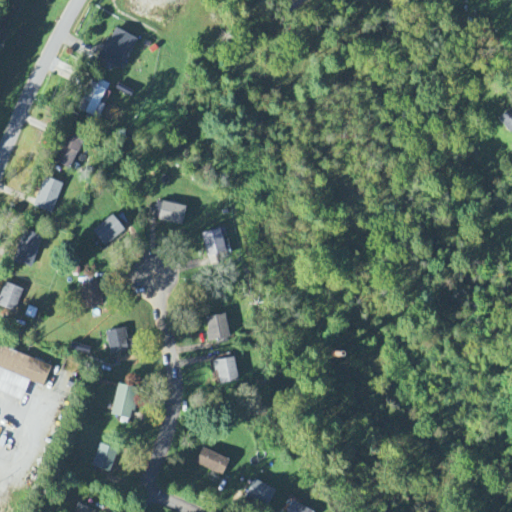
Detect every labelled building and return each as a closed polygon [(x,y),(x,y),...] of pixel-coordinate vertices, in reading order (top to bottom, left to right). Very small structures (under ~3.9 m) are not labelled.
[(137,40),(113,29),(96,66),(109,71),(111,66),(120,70),(127,53),(130,55),(137,40)] [(104,91),(89,84),(76,111),(97,121),(104,106),(98,103),(104,91)] [(511,106),(497,120),(509,135),(511,132),(511,106)] [(52,164),(70,170),(81,141),(63,134),(52,164)] [(34,210),(53,214),(60,183),(41,179),(34,210)] [(181,227),(185,209),(158,202),(154,221),(181,227)] [(103,247),(123,232),(112,217),(91,232),(103,247)] [(224,254),(220,231),(202,234),(206,257),(224,254)] [(41,237),(23,232),(13,263),(31,268),(41,237)] [(22,291),(4,284),(0,293),(0,308),(14,314),(22,291)] [(102,308),(98,284),(80,286),(84,310),(102,308)] [(228,340),(225,316),(206,318),(208,343),(228,340)] [(128,354),(124,330),(105,333),(109,357),(128,354)] [(50,367),(0,347),(0,394),(21,402),(28,383),(42,388),(50,367)] [(214,362),(216,386),(236,384),(234,360),(214,362)] [(131,421),(137,390),(116,386),(110,417),(131,421)] [(109,474),(117,451),(98,445),(91,468),(109,474)] [(195,465),(222,478),(229,462),(203,450),(195,465)] [(275,491),(253,481),(245,498),(266,508),(275,491)] [(310,511),(292,502),(286,511),(310,511)]
